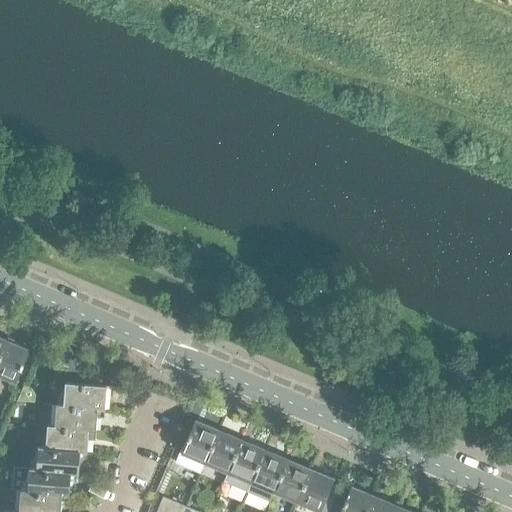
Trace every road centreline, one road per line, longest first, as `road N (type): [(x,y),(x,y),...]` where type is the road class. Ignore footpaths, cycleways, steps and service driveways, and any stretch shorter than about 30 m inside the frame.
road 1 (tertiary): [(0,281),(511,497)]
road 2 (residential): [(106,511),(152,396)]
